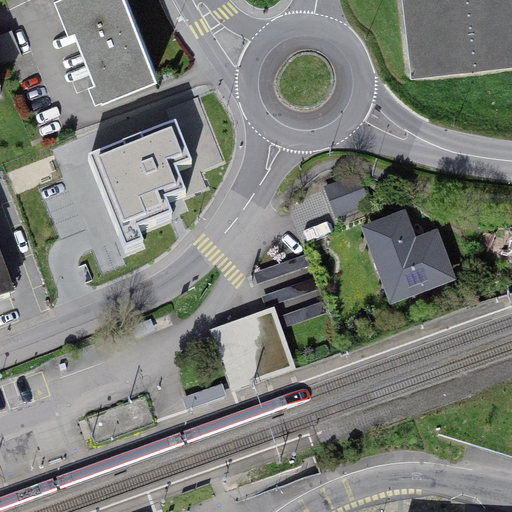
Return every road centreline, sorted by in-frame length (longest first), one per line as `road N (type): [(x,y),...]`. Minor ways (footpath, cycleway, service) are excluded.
road 1 (residential): [(0,353),(149,296),(185,272),(240,209),(283,126)]
road 2 (residential): [(303,511),(370,483),(425,481),(511,499)]
road 3 (secondary): [(511,161),(433,148),(348,107)]
